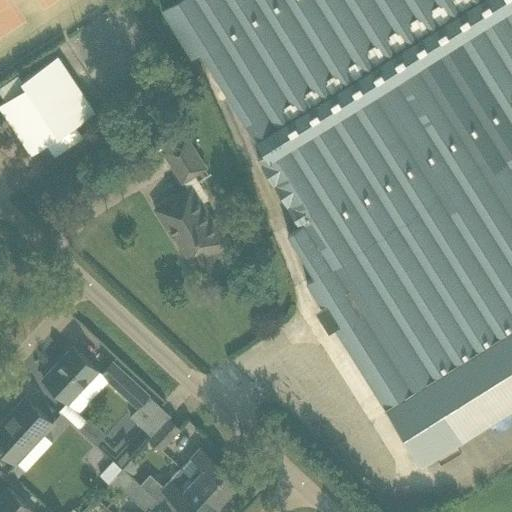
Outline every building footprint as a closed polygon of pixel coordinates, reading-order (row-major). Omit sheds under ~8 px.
[(511,0),(175,0),(161,9),(175,31),(192,58),(193,57),(201,52),(233,101),(255,136),(266,153),(258,158),(299,224),(287,231),(315,275),(308,279),(423,462),(511,406),(511,0)] [(76,124),(94,111),(57,56),(22,80),(26,86),(0,103),(0,105),(32,153),(47,143),(55,155),(84,136),(76,124)] [(183,181),(188,188),(155,208),(172,236),(175,234),(187,254),(202,245),(207,253),(226,241),(203,202),(210,198),(195,174),(206,167),(186,136),(163,150),(183,181)] [(72,345),(42,378),(57,391),(68,402),(79,412),(107,381),(100,374),(102,373),(98,369),(72,345)] [(149,395),(112,361),(102,373),(100,374),(107,381),(137,408),(149,395)] [(149,395),(137,408),(130,416),(152,436),(169,418),(171,415),(149,395)] [(25,396),(0,422),(0,447),(16,462),(23,469),(37,455),(29,448),(53,422),(40,410),(25,396)] [(150,438),(161,449),(180,429),(169,418),(152,436),(150,438)] [(191,456),(190,457),(201,467),(192,477),(220,503),(239,483),(200,446),(191,456)] [(122,454),(116,462),(122,468),(131,459),(131,458),(128,456),(122,454)] [(112,479),(122,468),(116,462),(113,459),(99,474),(109,483),(112,479)] [(188,511),(211,511),(220,503),(192,477),(181,467),(171,479),(163,487),(158,482),(149,492),(157,500),(168,509),(176,500),(188,511)] [(133,478),(122,468),(112,479),(123,489),(147,511),(157,500),(149,492),(143,486),(133,478)] [(0,494),(0,511),(31,511),(33,510),(7,486),(0,494)]
